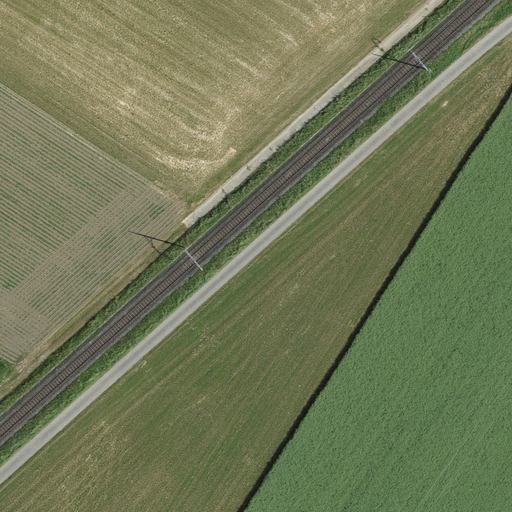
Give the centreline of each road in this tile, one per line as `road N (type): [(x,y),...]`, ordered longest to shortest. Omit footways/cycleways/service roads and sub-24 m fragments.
road 1 (track): [(511,21),(0,476)]
road 2 (track): [(187,224),(427,0)]
